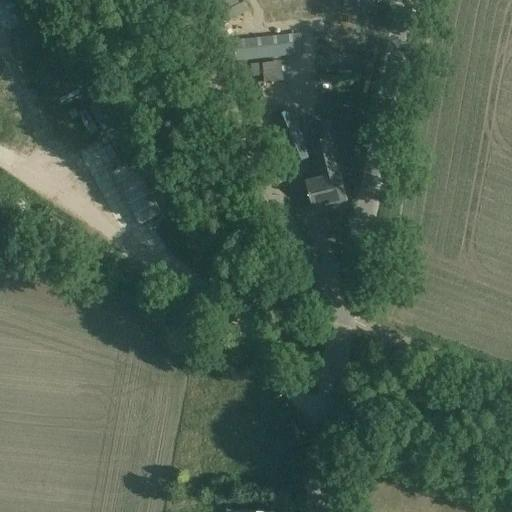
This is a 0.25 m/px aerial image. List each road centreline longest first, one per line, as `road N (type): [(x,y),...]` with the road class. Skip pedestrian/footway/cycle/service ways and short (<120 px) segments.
road 1 (unclassified): [(324,511),(330,397),(411,0)]
road 2 (track): [(347,318),(170,0)]
